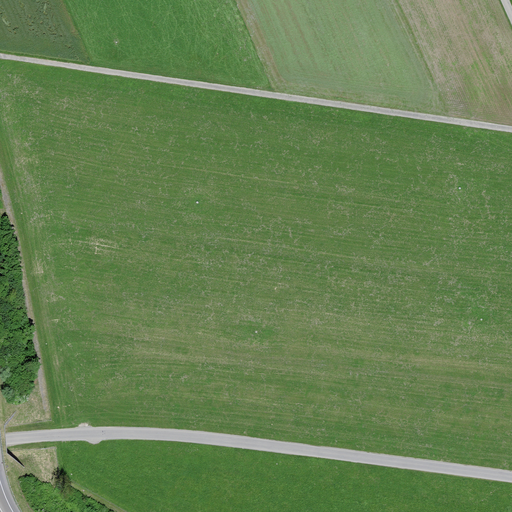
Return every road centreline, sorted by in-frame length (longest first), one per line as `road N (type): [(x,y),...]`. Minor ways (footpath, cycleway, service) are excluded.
road 1 (track): [(511,127),(0,56)]
road 2 (unclassified): [(511,471),(173,433),(0,439)]
